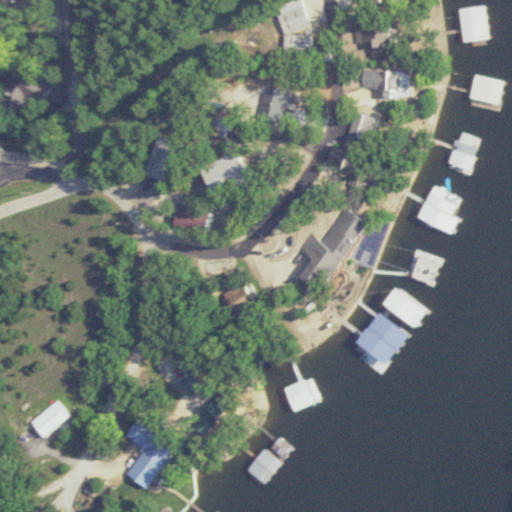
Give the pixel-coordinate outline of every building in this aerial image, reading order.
[(305,28),(326,23),(321,0),(299,0),(305,28)] [(490,4),(463,7),(468,42),(494,39),(490,4)] [(388,55),(415,54),(413,22),(369,25),(369,41),(387,40),(388,55)] [(329,53),(329,33),(308,33),(308,53),(329,53)] [(377,86),(390,86),(390,97),(409,97),(409,68),(377,68),(377,86)] [(25,69),(9,92),(38,113),(55,90),(25,69)] [(508,80),(480,74),(474,102),(502,108),(508,80)] [(363,132),(384,139),(391,116),(371,109),(363,132)] [(0,159),(11,153),(0,134),(0,159)] [(163,167),(180,175),(195,145),(177,136),(163,167)] [(390,162),(349,145),(341,163),(367,174),(363,185),(378,191),(390,162)] [(267,182),(253,148),(218,162),(231,196),(267,182)] [(459,233),(467,219),(457,214),(464,199),(439,186),(424,215),(459,233)] [(335,239),(320,231),(311,246),(328,257),(313,280),(334,293),(380,219),(356,205),(335,239)] [(223,224),(223,207),(194,207),(194,224),(223,224)] [(233,292),(249,314),(267,301),(252,279),(233,292)] [(286,386),(294,412),(318,405),(311,379),(286,386)] [(54,437),(81,416),(67,399),(41,419),(54,437)] [(152,449),(135,473),(158,488),(186,446),(144,417),(131,435),(152,449)]
